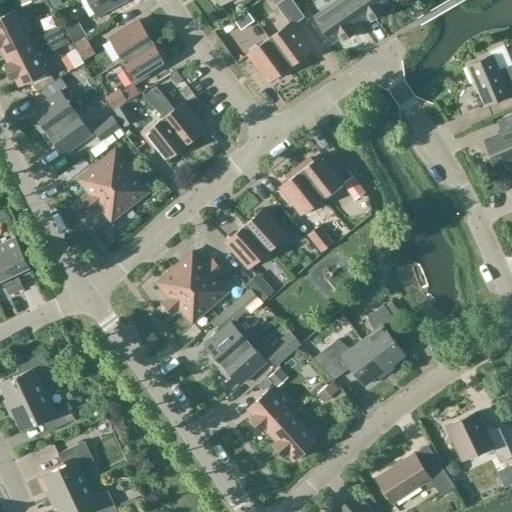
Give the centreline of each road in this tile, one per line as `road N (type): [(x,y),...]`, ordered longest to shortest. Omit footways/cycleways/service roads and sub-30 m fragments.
road 1 (residential): [(288,511),(337,459),(422,390),(511,334)]
road 2 (residential): [(243,511),(85,293)]
road 3 (residential): [(511,298),(392,76)]
road 4 (residential): [(85,293),(268,136)]
road 5 (residential): [(85,293),(0,133)]
road 6 (residential): [(268,136),(174,0)]
road 7 (residential): [(268,136),(381,57),(392,76)]
